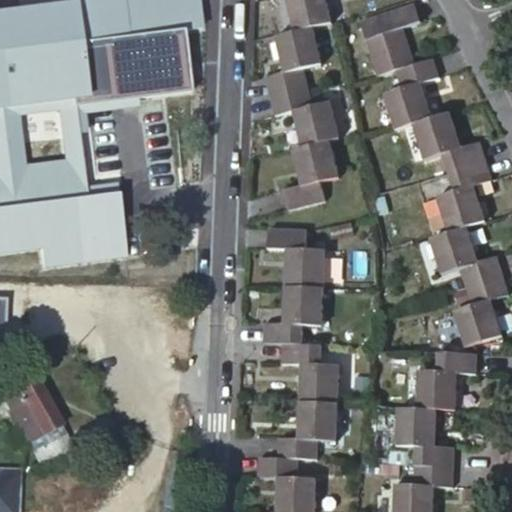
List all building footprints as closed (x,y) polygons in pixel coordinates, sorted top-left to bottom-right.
[(16,0),(17,9),(0,11),(0,254),(42,249),(45,268),(123,258),(115,196),(88,200),(75,107),(189,92),(182,33),(205,30),(201,0),(16,0)] [(338,29),(329,0),(287,0),(298,39),(317,34),(338,29)] [(378,73),(394,68),(413,62),(401,25),(417,20),(412,4),(360,20),(378,73)] [(317,34),(298,39),(280,44),(290,79),(271,84),(276,102),(312,93),(307,75),(326,70),(317,34)] [(413,62),(394,68),(399,84),(383,90),(394,122),(414,116),(429,111),(418,78),(436,72),(431,56),(413,62)] [(317,109),(312,93),(276,102),(280,119),(300,114),(308,151),(328,145),(346,140),(336,104),(317,109)] [(448,104),(429,111),(414,116),(425,151),(445,144),(451,162),(484,150),(479,134),(460,140),(448,104)] [(337,179),(328,145),(308,151),(291,156),(301,190),(281,195),(286,211),(323,200),(318,184),(337,179)] [(484,150),(451,162),(457,180),(437,187),(448,219),(468,212),(485,207),(473,174),(490,168),(484,150)] [(480,247),(468,212),(448,219),(433,225),(445,259),(462,253),(468,272),(503,260),(497,241),(480,247)] [(291,241),(290,277),(328,278),(329,243),(309,242),(310,223),(275,222),(274,240),(291,241)] [(509,276),(503,260),(468,272),(475,289),(457,295),(470,329),(505,317),(493,282),(509,276)] [(328,278),(290,277),(288,314),(272,314),(271,332),(287,333),(306,333),(307,315),(327,316),(328,278)] [(326,334),(306,333),(287,333),(287,352),(306,352),(304,388),(339,389),(341,353),(324,352),(326,334)] [(476,340),(440,340),(441,358),(421,357),(420,396),(439,396),(458,397),(459,357),(476,357),(476,340)] [(26,437),(35,433),(55,422),(60,419),(38,380),(18,391),(22,398),(9,405),(26,437)] [(339,389),(304,388),(303,426),(284,425),(283,444),(302,444),(321,445),(322,426),(338,427),(339,389)] [(437,432),(439,396),(420,396),(400,396),(400,432),(419,432),(418,451),(457,452),(457,432),(437,432)] [(60,431),(55,422),(35,433),(47,457),(71,443),(65,428),(60,431)] [(302,464),(302,444),(283,444),(267,443),(265,462),(283,463),(281,500),(300,501),(319,501),(321,464),(302,464)] [(457,452),(418,451),(418,471),(397,470),(397,504),(435,505),(436,471),(457,470),(457,452)] [(0,467),(0,511),(19,511),(22,468),(0,467)] [(299,511),(300,501),(281,500),(265,499),(263,511),(299,511)]
